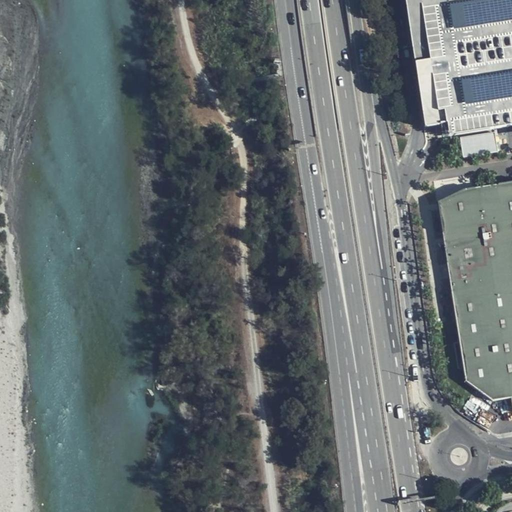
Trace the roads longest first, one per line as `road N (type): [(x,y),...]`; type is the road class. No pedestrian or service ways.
road 1 (track): [(272,511),(239,225),(244,160),(192,57),(181,0)]
road 2 (primary): [(397,437),(333,0)]
road 3 (primary): [(309,0),(372,435)]
road 4 (tertiary): [(467,440),(427,386),(399,181),(366,86)]
road 5 (primary): [(397,437),(366,86)]
road 6 (primary): [(283,0),(326,282)]
road 7 (motorway): [(326,282),(354,511)]
road 8 (primary): [(326,282),(372,435)]
